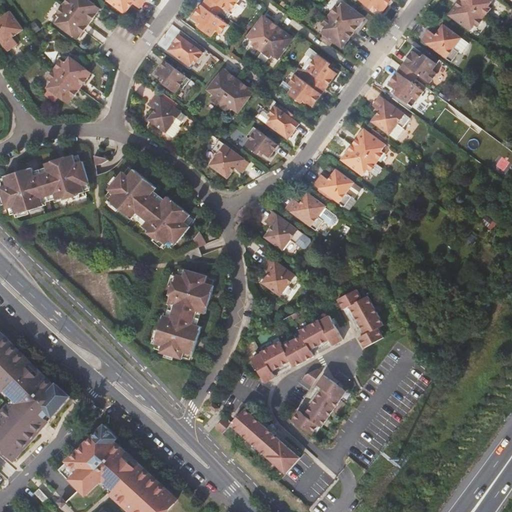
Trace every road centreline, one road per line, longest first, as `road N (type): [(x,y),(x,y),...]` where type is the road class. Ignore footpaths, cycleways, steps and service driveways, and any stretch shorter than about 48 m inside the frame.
road 1 (residential): [(221,210),(301,159),(419,0)]
road 2 (tertiary): [(0,286),(117,397),(218,477)]
road 3 (tertiary): [(180,431),(0,262)]
road 4 (residential): [(180,431),(222,357),(239,303),(236,252),(221,210)]
road 5 (residential): [(108,132),(127,63),(174,0)]
road 6 (residential): [(221,210),(153,151),(108,132)]
